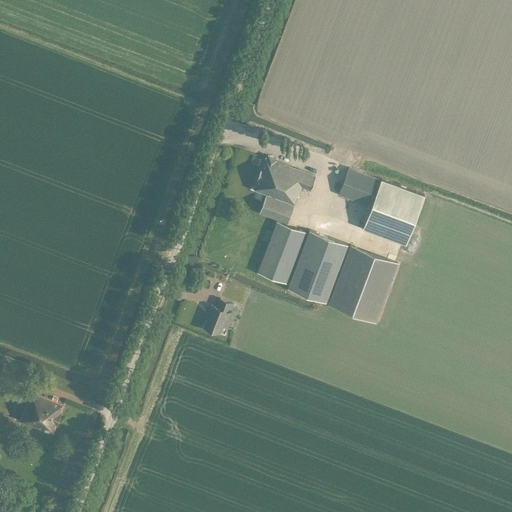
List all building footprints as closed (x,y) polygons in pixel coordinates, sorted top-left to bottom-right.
[(310,188),(315,174),(275,159),(276,156),(268,154),(267,156),(265,156),(254,187),(266,192),(259,211),(287,221),(297,194),(298,194),(302,185),(310,188)] [(349,164),(338,192),(369,203),(379,176),(349,164)] [(379,178),(362,225),(403,240),(421,193),(379,178)] [(305,229),(277,218),(258,269),(286,280),(305,229)] [(287,285),(326,300),(348,242),(309,227),(287,285)] [(398,259),(350,241),(328,301),(376,319),(398,259)] [(234,302),(220,296),(216,304),(211,302),(208,311),(209,311),(204,325),(220,331),(228,311),(230,311),(234,302)] [(53,431),(64,402),(31,389),(20,418),(53,431)] [(0,425),(11,430),(15,416),(0,410),(0,425)] [(0,438),(6,441),(9,434),(0,431),(0,438)]
